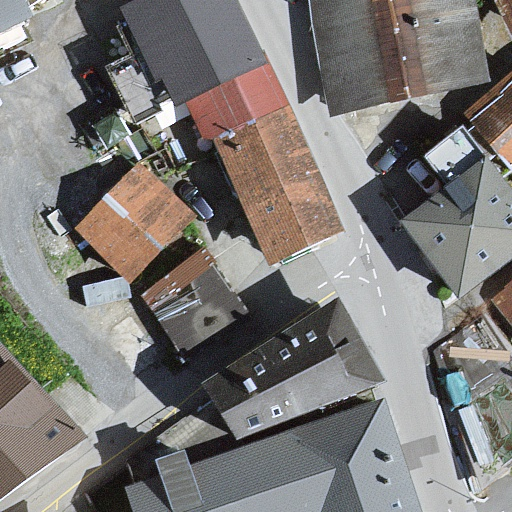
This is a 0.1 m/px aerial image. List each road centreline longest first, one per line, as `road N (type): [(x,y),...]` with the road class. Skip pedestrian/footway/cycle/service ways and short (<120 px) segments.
road 1 (residential): [(370,265),(40,511)]
road 2 (residential): [(370,265),(311,88),(263,0)]
road 3 (residential): [(458,511),(370,265)]
road 4 (residential): [(127,0),(0,65)]
